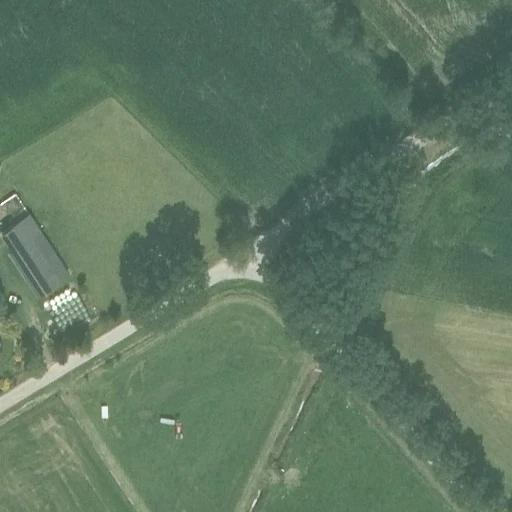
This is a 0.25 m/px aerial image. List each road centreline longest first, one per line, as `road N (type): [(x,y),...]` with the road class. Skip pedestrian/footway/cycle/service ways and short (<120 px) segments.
road 1 (unclassified): [(482,511),(250,251)]
road 2 (track): [(250,251),(511,98)]
road 3 (unclassified): [(0,402),(250,251)]
